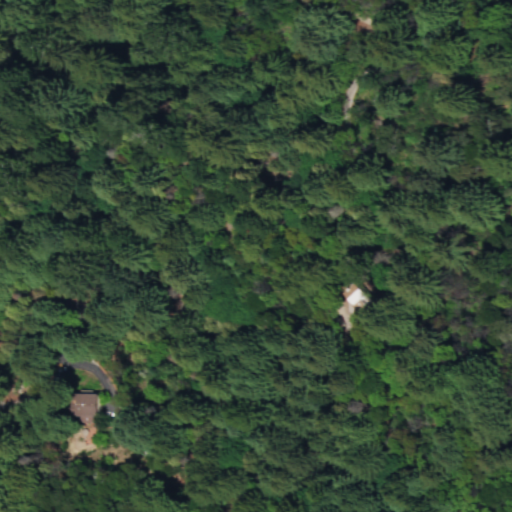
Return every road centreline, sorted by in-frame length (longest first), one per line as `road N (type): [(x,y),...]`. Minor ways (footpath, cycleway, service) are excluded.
road 1 (residential): [(273,394),(182,227),(171,178),(209,179),(328,244),(363,248),(362,210),(333,109),(358,41),(291,0)]
road 2 (residential): [(0,388),(18,396),(18,343),(43,321),(113,350),(184,427),(232,424),(273,394)]
